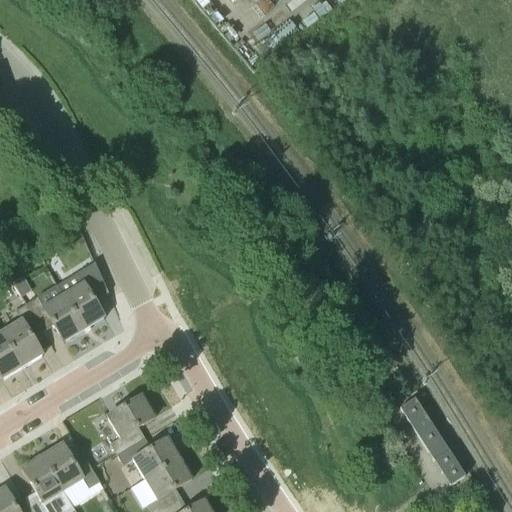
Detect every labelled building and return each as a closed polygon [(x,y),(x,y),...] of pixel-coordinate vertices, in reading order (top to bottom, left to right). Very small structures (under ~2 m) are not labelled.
[(62,298),(83,333),(103,321),(92,303),(102,297),(103,298),(104,298),(107,296),(94,266),(76,276),(82,286),(62,298)] [(12,284),(14,287),(25,307),(41,333),(52,327),(63,345),(83,333),(62,298),(56,288),(36,300),(23,278),(12,284)] [(19,323),(0,334),(21,370),(42,358),(31,340),(41,333),(25,307),(15,314),(19,323)] [(0,380),(1,382),(21,370),(0,334),(0,380)] [(116,457),(142,441),(135,431),(154,420),(141,399),(106,420),(119,441),(109,446),(116,457)] [(399,410),(449,488),(464,479),(414,401),(399,410)] [(123,468),(126,466),(132,462),(144,482),(179,461),(167,441),(148,452),(142,441),(116,457),(120,464),(123,468)] [(99,485),(92,474),(82,457),(81,458),(82,460),(72,465),(61,447),(42,459),(63,495),(82,483),(88,492),(99,485)] [(69,511),(72,510),(63,495),(42,459),(21,471),(36,497),(26,502),(31,511),(69,511)] [(149,511),(163,511),(179,503),(173,493),(191,482),(179,461),(144,482),(143,483),(130,491),(142,511),(147,508),(149,511)] [(31,511),(26,502),(15,509),(4,491),(0,493),(0,511),(31,511)] [(209,511),(204,503),(188,511),(184,511),(179,503),(163,511),(209,511)]
